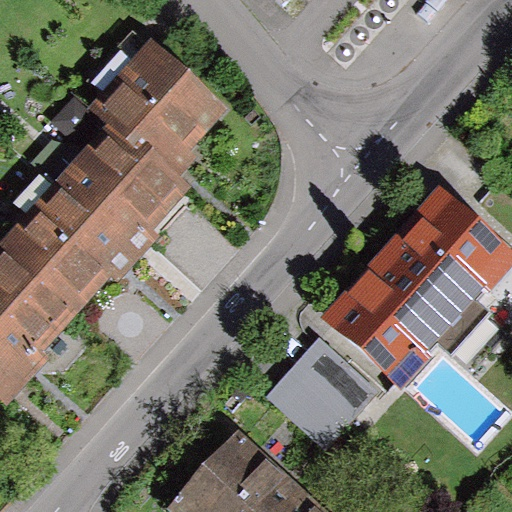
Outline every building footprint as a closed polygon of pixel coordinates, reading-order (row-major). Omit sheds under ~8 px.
[(148,40),(86,111),(102,125),(167,181),(229,109),(148,40)] [(102,125),(48,188),(135,263),(190,200),(167,181),(102,125)] [(48,188),(0,243),(0,256),(81,326),(135,263),(48,188)] [(433,194),(378,259),(456,324),(511,259),(433,194)] [(0,256),(0,365),(26,389),(81,326),(0,256)] [(401,390),(456,324),(378,259),(322,325),(401,390)] [(320,334),(265,395),(328,451),(383,390),(320,334)] [(0,365),(0,418),(26,389),(0,365)] [(286,511),(303,494),(238,434),(170,508),(175,511),(286,511)] [(472,511),(511,511),(511,501),(496,487),(472,511)] [(323,511),(303,494),(286,511),(323,511)]
